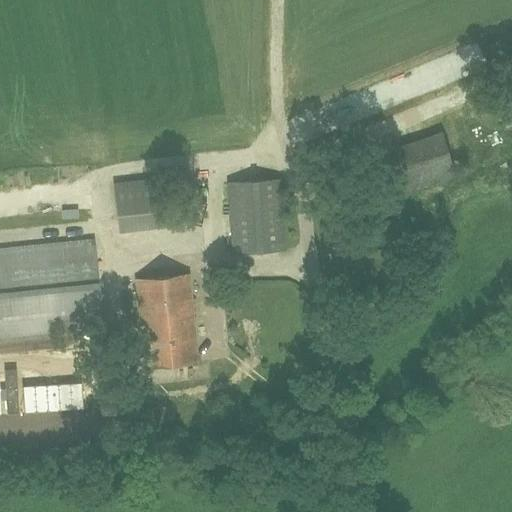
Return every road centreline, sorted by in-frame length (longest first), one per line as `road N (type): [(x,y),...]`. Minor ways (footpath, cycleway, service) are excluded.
road 1 (unclassified): [(355,511),(288,172)]
road 2 (track): [(288,172),(278,124),(274,0)]
